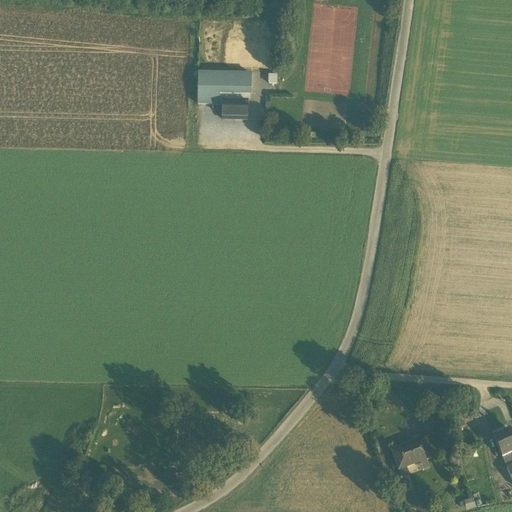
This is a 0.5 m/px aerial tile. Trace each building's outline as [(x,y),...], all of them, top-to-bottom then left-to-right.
[(222,120),(247,120),(248,101),(245,101),(245,95),(251,95),(251,75),(199,74),(198,105),(223,106),(222,120)] [(434,420),(438,429),(455,423),(451,414),(434,420)] [(511,436),(510,431),(493,438),(502,458),(511,453),(511,466),(506,469),(511,481),(511,436)] [(391,451),(399,471),(407,468),(420,463),(427,461),(433,459),(425,439),(391,451)] [(511,453),(502,458),(506,469),(511,466),(511,453)] [(427,461),(420,463),(423,472),(430,469),(427,461)] [(407,468),(399,471),(402,479),(410,476),(407,468)] [(466,511),(476,509),(472,499),(463,502),(466,511)] [(105,510),(106,511),(122,511),(127,510),(123,502),(115,506),(113,503),(105,507),(106,510),(105,510)]
